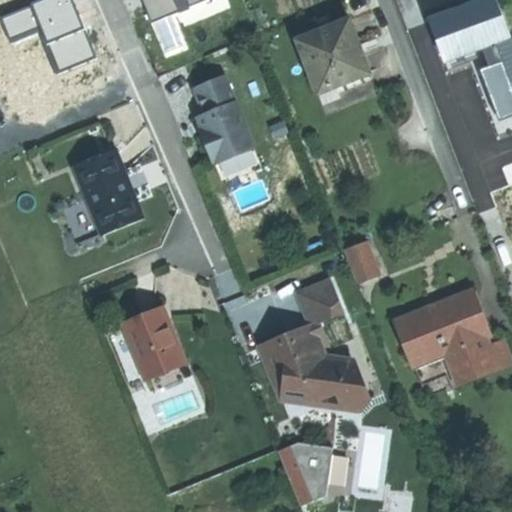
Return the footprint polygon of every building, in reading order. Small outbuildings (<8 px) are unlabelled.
[(66,0),(0,0),(0,153),(112,109),(66,0)] [(210,0),(140,0),(147,21),(210,0)] [(511,38),(511,36),(498,0),(490,0),(473,7),(432,22),(447,62),(473,53),(510,39),(511,38)] [(320,94),(372,74),(358,37),(351,20),(299,40),(320,94)] [(511,44),(510,39),(473,53),(490,98),(511,89),(511,44)] [(372,74),(320,94),(328,116),(380,96),(372,74)] [(207,117),(212,127),(207,130),(204,131),(212,148),(219,164),(257,147),(225,77),(197,90),(209,116),(207,117)] [(207,130),(212,127),(207,117),(202,119),(207,130)] [(132,188),(120,159),(79,177),(104,236),(146,219),(132,188)] [(369,245),(347,254),(359,285),(381,276),(369,245)] [(282,340),(257,350),(266,374),(274,371),(284,398),(301,391),(308,408),(335,397),(347,428),(349,427),(343,410),(347,409),(363,410),(370,402),(355,363),(334,359),(318,319),(331,322),(347,316),(333,282),(296,297),(309,330),(282,340)] [(475,368),(479,379),(511,366),(511,359),(506,344),(492,349),(489,341),(492,340),(475,295),(458,302),(399,324),(417,369),(449,356),(456,375),(475,368)] [(167,311),(127,327),(150,383),(190,366),(173,324),(167,311)] [(150,383),(127,327),(110,333),(133,389),(150,383)] [(449,356),(417,369),(424,388),(456,375),(449,356)] [(460,386),(479,379),(475,368),(456,375),(460,386)] [(274,371),(266,374),(279,402),(308,408),(301,391),(284,398),(274,371)] [(325,497),(322,487),(349,479),(342,454),(332,457),(326,438),(280,451),(295,505),(325,497)]
